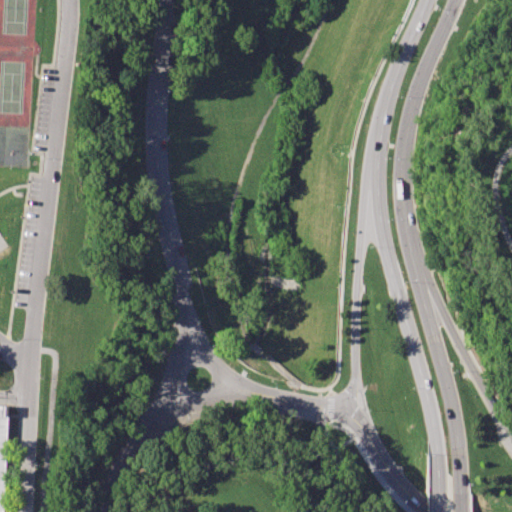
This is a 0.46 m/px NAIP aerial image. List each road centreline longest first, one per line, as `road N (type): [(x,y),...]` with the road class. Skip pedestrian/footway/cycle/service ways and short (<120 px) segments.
road 1 (residential): [(22,511),(67,0)]
road 2 (residential): [(170,0),(156,153),(190,354)]
road 3 (secondary): [(375,168),(435,452)]
road 4 (secondary): [(410,254),(403,147),(420,73),(456,0)]
road 5 (secondary): [(375,168),(363,198),(352,385),(358,413)]
road 6 (secondary): [(460,481),(451,400),(410,254)]
road 7 (secondary): [(511,432),(410,254)]
road 8 (secondary): [(428,0),(388,93),(375,168)]
road 9 (residential): [(358,413),(221,387)]
road 10 (residential): [(176,394),(157,411),(104,511)]
road 11 (secondary): [(358,413),(376,457),(429,511)]
